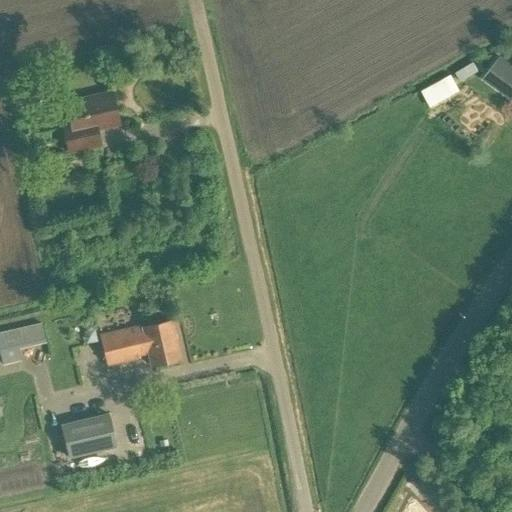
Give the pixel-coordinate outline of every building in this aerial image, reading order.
[(511,68),(510,70),(498,61),(483,82),(511,100),(511,68)] [(456,76),(425,86),(432,106),(463,96),(456,76)] [(69,126),(61,128),(66,153),(99,146),(96,130),(118,125),(111,91),(64,100),(69,126)] [(137,328),(137,326),(97,335),(104,365),(148,355),(150,366),(179,360),(171,321),(137,328)] [(0,326),(0,334),(2,361),(23,360),(22,343),(48,342),(47,323),(0,326)] [(116,447),(108,413),(60,424),(68,458),(116,447)]
